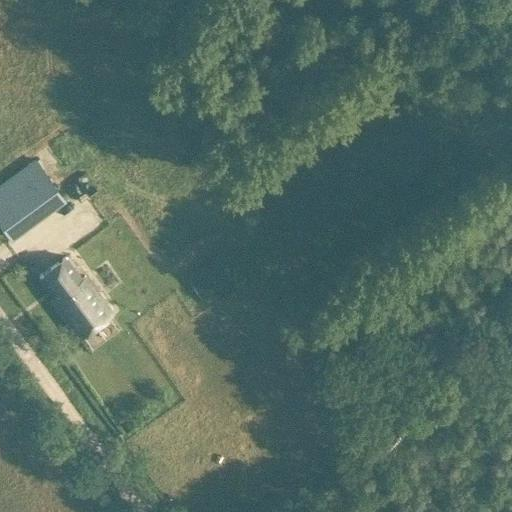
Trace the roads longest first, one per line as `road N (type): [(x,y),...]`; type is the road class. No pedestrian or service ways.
road 1 (track): [(188,0),(385,37)]
road 2 (unclassified): [(148,511),(34,351)]
road 3 (track): [(385,37),(511,62)]
